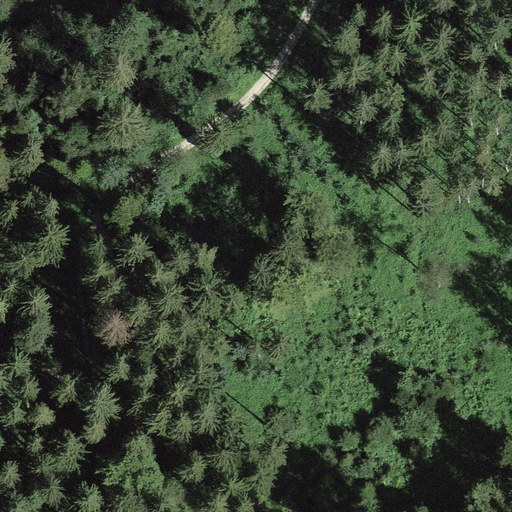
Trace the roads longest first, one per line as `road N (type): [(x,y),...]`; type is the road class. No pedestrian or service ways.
road 1 (track): [(69,382),(88,237),(103,209),(252,97),(314,0)]
road 2 (track): [(0,340),(266,511)]
